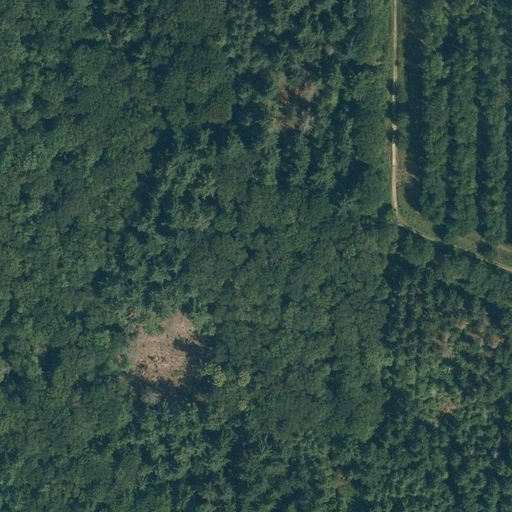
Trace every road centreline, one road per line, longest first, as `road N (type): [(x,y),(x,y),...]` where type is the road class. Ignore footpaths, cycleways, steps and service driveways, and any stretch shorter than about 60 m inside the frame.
road 1 (track): [(394,225),(395,0)]
road 2 (track): [(394,225),(511,271)]
